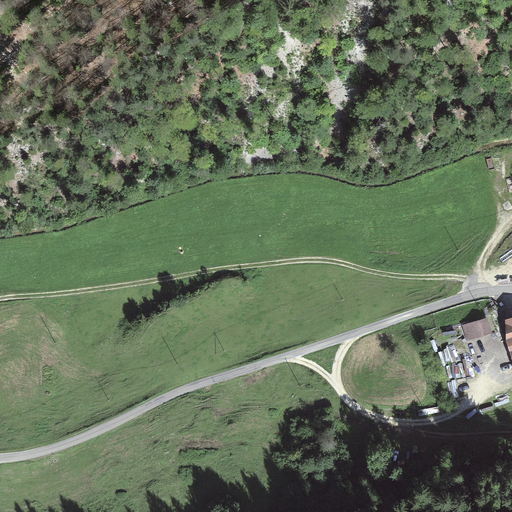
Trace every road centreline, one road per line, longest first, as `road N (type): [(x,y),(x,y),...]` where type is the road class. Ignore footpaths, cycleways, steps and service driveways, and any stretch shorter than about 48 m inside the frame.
road 1 (unclassified): [(0,458),(80,438),(198,384),(511,287)]
road 2 (track): [(0,298),(309,259),(446,280),(469,285),(473,294)]
